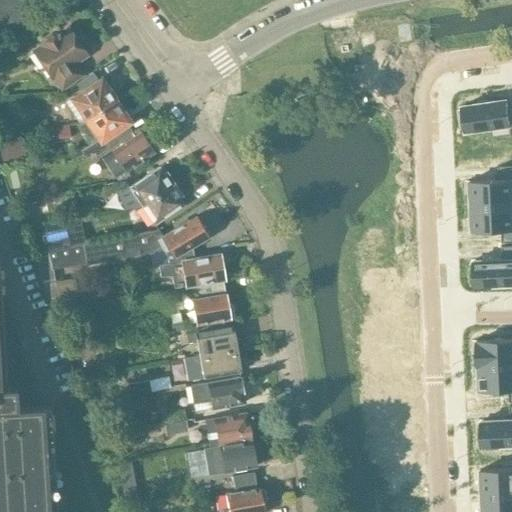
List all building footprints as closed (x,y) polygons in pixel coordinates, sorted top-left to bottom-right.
[(0,0),(0,23),(22,22),(20,0),(0,0)] [(45,37),(44,42),(39,45),(39,46),(32,51),(51,79),(53,77),(61,89),(82,74),(75,63),(87,55),(67,27),(61,31),(60,31),(55,35),(50,34),(45,37)] [(104,88),(99,81),(98,81),(92,72),(67,90),(78,106),(70,111),(78,124),(86,119),(116,98),(108,85),(104,88)] [(127,121),(122,113),(125,111),(116,98),(86,119),(78,124),(91,144),(80,151),(82,155),(101,152),(109,146),(103,137),(127,121)] [(460,110),(457,111),(459,125),(462,124),(463,133),(490,129),(491,138),(511,134),(511,108),(509,109),(507,99),(459,106),(460,110)] [(0,135),(5,164),(26,160),(24,150),(15,151),(13,142),(25,140),(23,131),(0,135)] [(112,150),(102,157),(115,177),(125,170),(152,152),(151,150),(152,146),(149,141),(144,140),(139,132),(112,150)] [(468,181),(464,181),(465,193),(469,193),(469,206),(511,204),(511,166),(498,167),(498,179),(468,181)] [(128,187),(141,205),(174,183),(165,171),(162,173),(158,167),(128,187)] [(174,183),(141,205),(153,224),(183,204),(179,198),(182,195),(174,183)] [(22,213),(57,207),(54,195),(20,201),(22,213)] [(470,219),(466,219),(467,231),(470,231),(500,230),(501,242),(511,241),(511,204),(469,206),(470,219)] [(191,247),(208,237),(207,236),(208,231),(205,226),(200,225),(196,216),(162,236),(158,229),(155,231),(143,233),(121,237),(81,244),(48,251),(51,268),(85,262),(85,264),(97,262),(138,254),(139,255),(153,252),(160,248),(166,257),(191,247)] [(73,229),(71,220),(43,226),(45,235),(41,235),(44,252),(48,251),(81,244),(78,233),(66,236),(65,230),(73,229)] [(502,259),(472,260),(473,287),(511,285),(511,245),(501,246),(502,259)] [(193,259),(191,247),(166,257),(169,270),(173,270),(176,286),(222,279),(218,255),(193,259)] [(191,299),(196,325),(229,319),(232,314),(231,304),(226,301),(222,281),(197,285),(198,293),(208,292),(209,295),(191,299)] [(0,511),(55,511),(54,490),(54,487),(45,488),(44,472),(53,471),(51,447),(51,444),(43,445),(42,429),(50,428),(49,404),(40,405),(0,287),(0,511)] [(238,347),(237,338),(232,335),(230,326),(167,337),(168,343),(187,340),(188,343),(197,341),(199,355),(238,347)] [(511,338),(472,341),(472,353),(476,352),(477,366),(511,363),(511,338)] [(238,347),(199,355),(203,377),(239,371),(237,362),(240,358),(238,347)] [(478,379),(474,379),(474,391),(493,390),(508,389),(508,402),(511,401),(511,363),(477,366),(478,379)] [(133,367),(112,372),(115,387),(137,383),(133,367)] [(240,377),(189,385),(192,402),(210,399),(211,408),(244,402),(242,391),(244,388),(243,382),(240,379),(240,377)] [(509,419),(480,421),(481,447),(485,447),(485,451),(499,450),(499,446),(511,445),(511,406),(509,407),(509,419)] [(246,412),(205,419),(210,445),(250,438),(250,435),(252,431),(251,425),(248,423),(246,412)] [(186,426),(185,420),(163,424),(164,430),(186,426)] [(250,439),(203,448),(208,474),(255,466),(254,463),(257,460),(256,453),(252,450),(250,439)] [(511,468),(479,470),(480,495),(511,493),(511,468)] [(255,486),(252,473),(232,476),(232,478),(208,482),(210,492),(218,491),(218,492),(234,489),(234,490),(255,486)] [(225,493),(228,511),(262,511),(261,501),(265,501),(263,489),(259,490),(259,487),(225,493)] [(511,511),(511,493),(480,495),(481,511),(511,511)]
